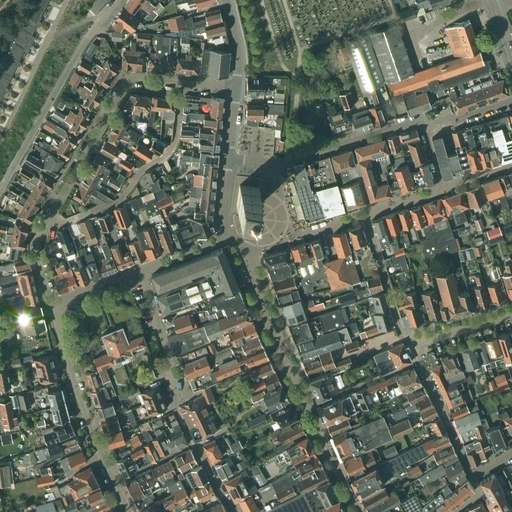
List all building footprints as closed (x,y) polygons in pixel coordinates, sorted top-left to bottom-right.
[(51,0),(31,0),(30,3),(43,9),(47,0),(51,0)] [(94,14),(104,0),(95,0),(89,10),(94,14)] [(138,0),(128,0),(124,5),(133,12),(138,5),(144,10),(149,13),(148,15),(153,20),(157,14),(152,10),(138,0)] [(138,0),(152,10),(154,6),(150,3),(150,2),(147,0),(138,0)] [(415,0),(417,4),(422,2),(423,8),(431,6),(431,7),(450,1),(449,0),(415,0)] [(159,2),(153,9),(158,13),(164,7),(159,2)] [(38,20),(43,9),(30,3),(23,16),(40,24),(41,22),(38,20)] [(122,8),(105,30),(106,31),(113,31),(119,31),(123,26),(131,31),(138,21),(122,8)] [(416,17),(413,8),(398,13),(401,22),(410,19),(416,17)] [(219,10),(205,13),(206,19),(192,22),(191,17),(188,17),(184,20),(187,29),(201,26),(205,25),(222,21),(219,10)] [(181,15),(169,18),(172,30),(184,27),(181,15)] [(39,26),(40,24),(23,16),(17,29),(30,35),(36,24),(39,26)] [(413,73),(412,73),(416,86),(418,85),(419,90),(421,89),(422,93),(426,91),(427,94),(447,88),(446,87),(471,79),(489,73),(486,62),(483,63),(469,20),(444,29),(454,59),(413,73)] [(205,25),(201,26),(197,27),(198,32),(205,30),(207,38),(225,33),(222,22),(205,27),(205,25)] [(396,24),(369,33),(386,82),(392,99),(399,97),(400,96),(404,94),(414,91),(419,90),(418,85),(416,86),(412,73),(413,73),(396,24)] [(201,26),(187,29),(175,32),(177,37),(189,39),(188,34),(192,33),(198,32),(197,27),(201,26)] [(34,37),(30,35),(17,29),(13,36),(30,45),(34,37)] [(122,32),(112,31),(111,40),(121,41),(122,32)] [(136,40),(149,42),(150,35),(137,33),(136,40)] [(373,86),(383,83),(367,34),(344,42),(363,97),(370,94),(374,106),(368,108),(375,126),(385,123),(373,86)] [(27,52),(30,45),(13,36),(10,44),(23,50),(27,52)] [(164,37),(157,36),(155,54),(157,54),(157,58),(149,57),(148,67),(153,67),(153,69),(160,70),(163,42),(164,37)] [(92,42),(86,53),(91,56),(97,46),(92,42)] [(163,42),(160,70),(168,71),(168,68),(173,69),(174,60),(166,59),(167,55),(169,55),(170,43),(163,42)] [(18,61),(23,50),(10,44),(3,57),(20,65),(21,63),(18,61)] [(344,46),(338,48),(342,59),(348,57),(344,46)] [(199,56),(199,57),(201,57),(201,60),(200,73),(208,74),(208,75),(227,77),(230,51),(208,49),(202,49),(200,49),(199,56)] [(133,66),(135,51),(126,50),(126,54),(122,54),(121,66),(131,67),(131,66),(133,66)] [(135,51),(133,66),(136,66),(136,67),(145,68),(146,56),(144,56),(145,52),(135,51)] [(187,73),(188,55),(186,55),(186,60),(177,59),(176,71),(187,73)] [(188,55),(187,73),(198,74),(199,60),(191,59),(191,55),(188,55)] [(19,67),(20,65),(3,57),(0,63),(0,71),(10,76),(16,65),(19,67)] [(88,71),(92,65),(85,61),(81,59),(78,65),(88,71)] [(98,65),(97,68),(110,75),(112,73),(113,74),(117,66),(107,60),(106,61),(104,60),(100,66),(98,65)] [(109,78),(110,75),(97,68),(96,68),(95,70),(99,73),(95,80),(105,86),(110,78),(109,78)] [(5,87),(10,76),(0,71),(0,87),(8,91),(9,89),(5,87)] [(81,74),(75,71),(69,81),(75,85),(81,74)] [(264,83),(264,78),(247,78),(247,92),(251,92),(251,98),(258,98),(258,95),(268,95),(268,92),(271,92),(271,89),(268,89),(269,83),(264,83)] [(492,84),(493,84),(491,79),(480,83),(487,103),(498,99),(492,84)] [(492,84),(498,99),(508,95),(503,80),(493,84),(492,84)] [(81,90),(98,100),(102,93),(100,92),(102,87),(94,83),(91,89),(84,85),(81,90)] [(477,106),(471,91),(464,94),(460,83),(457,84),(461,95),(466,110),(477,106)] [(480,83),(470,86),(471,91),(477,106),(487,103),(480,83)] [(456,114),(466,110),(461,95),(456,96),(452,85),(446,87),(447,88),(447,90),(456,114)] [(349,92),(346,93),(344,88),(339,90),(340,95),(339,95),(344,109),(354,105),(349,92)] [(94,106),(98,100),(81,90),(79,94),(86,98),(82,105),(90,110),(92,105),(94,106)] [(404,96),(402,97),(403,99),(408,114),(431,107),(427,94),(426,91),(422,93),(416,95),(414,91),(404,94),(404,96)] [(283,94),(274,93),(273,103),(283,104),(283,94)] [(131,95),(123,108),(132,109),(132,114),(134,114),(135,109),(136,109),(136,108),(136,105),(138,105),(139,96),(131,95)] [(184,95),(183,107),(191,108),(192,102),(210,103),(209,115),(222,116),(224,99),(184,95)] [(134,120),(133,126),(137,128),(145,133),(146,123),(138,122),(139,114),(139,109),(148,110),(149,97),(141,96),(139,96),(138,105),(136,105),(136,108),(136,109),(135,109),(134,114),(134,115),(133,120),(134,120)] [(148,116),(148,122),(153,122),(154,110),(160,110),(160,116),(161,116),(162,116),(163,99),(161,99),(161,98),(151,97),(150,109),(150,115),(148,116)] [(161,116),(161,118),(173,119),(175,99),(166,98),(166,99),(163,99),(162,116),(161,116)] [(60,101),(56,106),(62,110),(65,104),(60,101)] [(246,105),(246,125),(257,127),(257,126),(256,126),(256,119),(262,119),(262,111),(282,112),(283,104),(262,104),(262,106),(246,105)] [(322,105),(316,107),(319,116),(324,114),(322,105)] [(334,106),(327,109),(329,116),(328,116),(333,131),(349,126),(344,111),(336,113),(334,106)] [(66,114),(84,124),(88,118),(86,117),(89,112),(81,107),(77,114),(69,109),(66,114)] [(61,120),(64,115),(54,109),(51,115),(61,120)] [(357,132),(373,127),(367,109),(351,115),(357,132)] [(189,113),(188,117),(192,118),(203,119),(203,125),(221,127),(222,116),(209,115),(189,113)] [(80,131),(84,124),(66,114),(63,120),(71,125),(68,130),(76,134),(79,130),(80,131)] [(507,116),(489,121),(500,162),(511,158),(511,137),(511,138),(510,136),(509,137),(507,130),(511,129),(507,116)] [(112,128),(129,137),(129,136),(137,140),(140,134),(128,127),(126,130),(124,130),(128,122),(120,118),(117,122),(115,121),(112,128)] [(52,129),(55,124),(46,119),(44,125),(52,129)] [(489,121),(482,123),(489,147),(486,148),(491,164),(500,162),(489,121)] [(489,147),(482,123),(470,127),(481,167),(491,164),(486,148),(489,147)] [(63,136),(60,142),(70,147),(71,145),(72,146),(77,137),(64,130),(65,129),(56,124),(53,130),(63,136)] [(195,137),(220,140),(221,129),(203,127),(202,134),(195,133),(195,136),(192,136),(193,130),(180,129),(180,137),(195,137)] [(470,127),(460,130),(471,170),(481,167),(470,127)] [(127,140),(129,137),(112,128),(108,134),(110,135),(107,140),(115,145),(119,138),(121,139),(122,137),(127,140)] [(411,154),(424,150),(423,145),(421,145),(416,130),(396,135),(399,143),(406,140),(411,154)] [(471,170),(460,130),(451,133),(456,149),(456,153),(462,173),(471,170)] [(456,152),(451,133),(441,136),(445,151),(447,150),(448,154),(456,152)] [(400,156),(402,155),(404,154),(403,146),(399,147),(396,136),(386,139),(390,153),(392,152),(398,150),(400,156)] [(445,178),(452,175),(446,155),(441,136),(432,138),(442,176),(445,178)] [(219,151),(220,140),(195,137),(180,137),(179,140),(190,141),(190,140),(192,140),(192,142),(198,143),(198,149),(219,151)] [(389,158),(384,139),(379,141),(354,148),(357,158),(355,159),(353,159),(350,150),(331,156),(345,208),(365,201),(367,200),(369,199),(369,200),(391,194),(385,171),(386,170),(385,165),(391,163),(389,158)] [(159,155),(164,145),(153,140),(149,148),(153,150),(152,151),(159,155)] [(70,147),(60,142),(57,147),(53,145),(52,146),(43,141),(41,145),(54,152),(65,158),(69,150),(68,150),(70,147)] [(121,150),(104,141),(99,151),(114,159),(113,161),(129,170),(132,165),(116,156),(117,152),(119,153),(121,150)] [(149,148),(138,142),(131,156),(137,159),(144,163),(146,159),(148,160),(152,151),(153,150),(149,148)] [(40,160),(34,157),(27,153),(23,161),(39,170),(41,168),(55,176),(60,167),(59,167),(63,160),(33,143),(31,147),(40,152),(39,154),(42,156),(40,160)] [(405,164),(402,155),(400,156),(398,150),(392,152),(393,158),(398,156),(401,166),(394,168),(401,191),(413,187),(409,172),(410,172),(408,165),(407,164),(405,164)] [(424,150),(411,154),(412,160),(413,160),(415,165),(428,161),(424,150)] [(217,164),(218,153),(200,151),(199,157),(192,156),(182,155),(181,160),(179,159),(179,164),(191,165),(191,163),(193,163),(193,161),(217,164)] [(456,153),(446,155),(452,175),(462,173),(456,153)] [(91,165),(107,175),(110,170),(105,167),(108,161),(97,155),(92,163),(91,165)] [(343,208),(330,162),(329,156),(313,161),(315,166),(312,167),(311,162),(305,163),(308,174),(312,189),(317,188),(324,214),(343,208)] [(191,163),(191,165),(199,166),(198,172),(216,175),(217,164),(193,161),(193,163),(191,163)] [(312,189),(308,174),(305,163),(293,167),(297,194),(300,203),(298,204),(300,209),(302,209),(304,217),(307,219),(313,217),(317,216),(324,214),(317,188),(312,189)] [(399,191),(401,191),(394,168),(392,163),(391,163),(385,165),(386,170),(385,171),(391,194),(399,191)] [(433,181),(428,163),(419,166),(419,164),(412,166),(411,164),(408,165),(410,172),(415,186),(433,181)] [(106,176),(107,175),(91,165),(85,176),(96,182),(99,177),(102,179),(101,180),(106,183),(109,178),(106,176)] [(32,172),(21,166),(17,173),(28,179),(31,174),(32,172)] [(156,179),(152,170),(145,173),(149,182),(156,179)] [(28,179),(27,179),(30,181),(46,190),(47,188),(48,188),(52,180),(41,174),(39,178),(31,174),(28,179)] [(194,185),(215,188),(216,176),(195,174),(195,179),(194,185)] [(511,193),(511,192),(507,175),(497,178),(502,192),(504,196),(510,194),(511,197),(511,196),(511,193)] [(93,187),(96,182),(85,176),(79,187),(95,196),(96,196),(102,199),(104,195),(97,192),(98,190),(93,187)] [(497,178),(481,183),(487,198),(489,198),(490,201),(498,198),(502,208),(507,206),(504,196),(502,192),(497,178)] [(111,184),(118,188),(121,183),(114,179),(111,184)] [(158,179),(156,179),(149,182),(152,192),(160,189),(157,182),(159,181),(158,179)] [(40,201),(46,190),(30,181),(29,183),(35,186),(30,194),(40,201)] [(479,184),(464,190),(470,207),(486,201),(479,184)] [(194,185),(191,185),(191,190),(193,190),(193,195),(214,198),(215,188),(194,185)] [(239,185),(236,206),(256,208),(259,188),(239,185)] [(94,198),(95,196),(79,187),(78,189),(73,197),(84,204),(89,195),(94,198)] [(156,200),(168,195),(167,193),(165,194),(163,188),(160,189),(152,192),(156,200)] [(15,200),(18,194),(10,190),(7,195),(15,200)] [(460,216),(462,222),(467,221),(463,209),(468,207),(462,191),(452,194),(459,217),(460,216)] [(174,247),(159,208),(156,200),(152,192),(140,197),(144,208),(151,225),(152,227),(154,232),(156,231),(164,251),(174,247)] [(34,212),(40,201),(30,194),(27,199),(22,196),(18,202),(34,212)] [(168,195),(156,200),(159,208),(174,202),(170,194),(168,195)] [(457,224),(462,222),(460,216),(459,217),(452,194),(441,198),(446,215),(453,212),(457,224)] [(193,195),(190,195),(189,201),(189,204),(181,207),(182,209),(184,209),(189,207),(212,209),(214,198),(193,195)] [(130,201),(132,206),(130,207),(133,213),(144,208),(140,197),(130,201)] [(432,240),(420,244),(425,261),(457,250),(447,219),(446,219),(440,199),(421,205),(422,206),(427,223),(432,240)] [(33,214),(34,212),(18,202),(17,204),(22,207),(17,216),(28,223),(33,214)] [(152,227),(151,225),(143,229),(142,227),(140,228),(136,229),(135,225),(136,225),(134,219),(133,218),(135,218),(131,214),(127,204),(124,206),(130,220),(134,232),(137,240),(145,258),(162,252),(154,232),(152,227)] [(113,210),(120,226),(130,222),(124,205),(113,210)] [(189,207),(184,209),(185,212),(194,213),(193,218),(211,220),(212,209),(189,207)] [(432,240),(427,223),(426,223),(423,213),(421,214),(419,207),(409,210),(415,228),(419,226),(420,228),(422,227),(426,239),(419,241),(420,244),(432,240)] [(413,227),(407,209),(397,213),(402,231),(413,227)] [(175,212),(165,216),(168,221),(178,217),(175,212)] [(108,213),(97,217),(102,230),(113,225),(108,213)] [(400,231),(395,213),(384,217),(390,234),(388,235),(390,242),(395,257),(405,253),(403,248),(399,249),(394,233),(399,231),(399,232),(400,231)] [(390,242),(388,235),(382,217),(371,221),(379,245),(390,242)] [(179,228),(178,228),(182,237),(184,243),(197,238),(215,231),(211,220),(193,218),(190,218),(188,218),(189,222),(190,224),(179,229),(179,228)] [(484,228),(480,218),(473,220),(477,230),(484,228)] [(96,242),(93,234),(86,219),(79,222),(86,237),(89,245),(96,242)] [(6,233),(24,237),(25,234),(27,225),(14,222),(13,228),(7,227),(6,233)] [(173,223),(167,225),(170,232),(175,246),(184,243),(182,237),(178,228),(179,228),(178,226),(176,222),(173,223)] [(76,224),(69,227),(73,237),(80,235),(76,224)] [(511,224),(503,228),(505,234),(511,231),(511,224)] [(369,248),(367,242),(368,242),(362,225),(345,231),(348,239),(346,240),(353,260),(357,259),(355,252),(369,248)] [(502,235),(498,226),(486,231),(489,240),(502,235)] [(64,228),(56,231),(66,256),(74,253),(64,228)] [(346,240),(343,231),(332,234),(337,249),(336,250),(339,258),(343,257),(345,263),(353,261),(353,260),(346,240)] [(404,233),(403,231),(400,232),(405,247),(410,246),(406,232),(404,233)] [(23,249),(24,239),(24,237),(6,233),(5,239),(11,240),(10,246),(8,260),(14,261),(14,260),(17,260),(19,248),(23,249)] [(317,265),(323,263),(326,262),(324,254),(319,239),(309,242),(313,252),(317,265)] [(135,262),(145,258),(137,240),(128,244),(135,262)] [(293,258),(313,252),(309,242),(289,247),(290,248),(293,258)] [(101,246),(105,257),(96,260),(102,275),(117,269),(107,244),(101,246)] [(129,251),(121,253),(118,244),(110,247),(119,269),(134,263),(129,251)] [(482,254),(480,246),(473,248),(476,256),(482,254)] [(90,280),(100,276),(93,259),(94,259),(91,253),(87,255),(84,248),(79,250),(90,280)] [(229,292),(239,288),(222,248),(151,275),(157,290),(168,286),(169,289),(156,295),(162,310),(168,308),(223,287),(225,291),(228,290),(229,292)] [(267,267),(268,266),(293,258),(290,248),(262,255),(267,267)] [(460,260),(474,257),(475,257),(473,249),(458,252),(460,260)] [(315,279),(327,275),(323,263),(317,265),(313,252),(293,258),(298,273),(286,277),(272,281),(276,293),(297,286),(296,285),(315,279)] [(407,268),(403,256),(392,259),(394,267),(400,265),(401,270),(407,268)] [(57,262),(57,260),(55,257),(46,260),(48,265),(57,262)] [(323,263),(327,275),(332,289),(346,285),(347,288),(352,287),(351,284),(352,284),(345,263),(343,257),(339,258),(326,262),(323,263)] [(71,270),(77,285),(89,281),(80,258),(76,259),(79,267),(76,268),(75,265),(70,267),(71,270)] [(293,258),(268,266),(267,267),(271,279),(285,275),(286,277),(298,273),(293,258)] [(15,268),(17,273),(31,269),(28,259),(0,266),(0,270),(4,270),(15,268)] [(353,261),(345,263),(352,284),(360,282),(353,261)] [(77,285),(71,270),(66,272),(63,265),(59,266),(68,289),(77,285)] [(58,293),(68,289),(59,266),(55,268),(58,275),(52,277),(58,293)] [(506,298),(497,269),(492,270),(495,278),(493,279),(494,284),(487,286),(493,303),(507,299),(506,298)] [(452,270),(435,275),(442,301),(438,302),(442,317),(448,315),(472,308),(467,291),(458,294),(452,270)] [(19,285),(34,281),(31,271),(0,279),(0,284),(17,280),(19,285)] [(428,272),(423,274),(425,283),(431,281),(428,272)] [(511,297),(511,272),(502,276),(506,287),(509,298),(511,297)] [(484,285),(481,275),(475,277),(476,283),(479,282),(479,285),(471,287),(473,295),(472,295),(474,303),(477,302),(478,307),(489,304),(483,285),(484,285)] [(368,290),(358,293),(356,287),(352,289),(355,299),(370,295),(383,291),(382,287),(379,277),(365,281),(365,282),(368,290)] [(279,303),(300,296),(299,294),(313,291),(311,286),(316,284),(315,279),(296,285),(297,286),(276,293),(279,303)] [(21,295),(36,291),(34,281),(19,285),(0,289),(2,294),(20,289),(21,295)] [(230,302),(242,297),(239,288),(229,292),(228,290),(225,291),(223,287),(168,308),(170,313),(174,312),(197,303),(199,308),(205,305),(206,307),(215,303),(216,305),(229,300),(230,302)] [(423,312),(423,313),(427,311),(429,320),(442,317),(434,290),(422,294),(425,305),(417,307),(418,308),(417,309),(419,313),(423,312)] [(36,291),(21,295),(3,300),(4,304),(23,300),(24,305),(39,301),(36,291)] [(355,300),(352,292),(343,295),(346,305),(353,303),(353,302),(352,300),(355,300)] [(419,313),(417,309),(416,304),(418,304),(415,292),(403,295),(404,298),(395,300),(398,309),(404,307),(410,326),(425,321),(423,313),(423,312),(419,313)] [(373,303),(375,309),(368,311),(369,315),(376,313),(376,312),(388,308),(383,293),(371,297),(372,299),(368,300),(369,305),(373,303)] [(215,320),(247,307),(242,297),(230,302),(229,300),(216,305),(215,303),(206,307),(208,314),(212,312),(215,320)] [(301,297),(281,304),(284,314),(319,302),(318,298),(313,299),(312,299),(303,302),(301,297)] [(319,302),(284,314),(288,324),(308,317),(306,312),(324,306),(323,303),(322,301),(319,302)] [(45,327),(40,306),(20,311),(25,333),(45,327)] [(247,307),(215,320),(203,324),(208,338),(222,333),(220,327),(226,325),(227,328),(237,324),(238,326),(252,321),(247,307)] [(311,335),(344,323),(339,308),(318,316),(318,315),(288,325),(294,341),(311,335)] [(361,339),(379,332),(378,330),(393,325),(389,309),(373,314),(373,315),(370,316),(373,325),(376,323),(377,327),(359,333),(361,339)] [(192,326),(188,315),(173,320),(177,332),(192,326)] [(344,323),(311,335),(311,336),(295,343),(295,344),(300,357),(300,358),(302,362),(317,357),(316,353),(345,343),(344,342),(351,339),(349,334),(358,331),(355,321),(345,325),(344,323)] [(233,346),(258,336),(258,334),(253,323),(241,328),(228,334),(231,342),(233,346)] [(208,338),(203,324),(167,338),(175,355),(209,341),(208,338)] [(116,339),(125,335),(122,327),(101,335),(104,343),(113,340),(115,346),(118,344),(116,339)] [(511,349),(511,346),(507,333),(497,335),(505,358),(511,355),(511,352),(511,350),(511,349)] [(115,346),(120,358),(136,352),(134,349),(146,344),(142,335),(127,341),(125,335),(116,339),(118,344),(115,346)] [(263,346),(258,336),(233,346),(209,355),(208,353),(205,355),(210,368),(206,370),(187,378),(192,392),(238,373),(250,368),(249,365),(268,358),(263,346)] [(502,352),(497,336),(484,340),(488,351),(491,361),(495,359),(494,355),(502,352)] [(120,358),(115,346),(113,340),(104,343),(108,353),(93,358),(97,369),(98,369),(98,370),(99,374),(106,371),(104,367),(112,364),(111,362),(120,358)] [(488,351),(484,340),(474,344),(474,343),(474,344),(481,363),(482,364),(489,362),(485,352),(488,351)] [(357,341),(344,345),(346,352),(360,348),(357,341)] [(217,351),(213,342),(206,345),(209,354),(217,351)] [(381,374),(396,368),(411,362),(402,343),(401,343),(373,355),(381,374)] [(481,363),(474,344),(474,343),(458,349),(465,369),(481,363)] [(321,357),(302,363),(307,374),(323,368),(324,371),(335,367),(336,369),(351,364),(349,360),(335,365),(329,350),(320,354),(321,357)] [(465,377),(464,374),(455,351),(454,352),(452,351),(449,352),(448,353),(440,357),(445,369),(442,370),(446,382),(453,379),(455,383),(457,383),(460,389),(463,387),(460,379),(465,377)] [(154,366),(149,352),(143,355),(148,369),(154,366)] [(33,361),(31,355),(20,359),(21,364),(33,361)] [(53,355),(34,360),(37,371),(55,367),(53,355)] [(210,368),(205,355),(181,364),(187,377),(206,370),(210,368)] [(8,368),(21,366),(20,359),(7,361),(8,368)] [(250,368),(238,373),(239,378),(250,373),(253,380),(274,371),(269,360),(250,368)] [(453,379),(446,382),(442,370),(440,365),(430,369),(440,390),(437,391),(439,394),(441,392),(448,408),(465,400),(460,391),(460,389),(457,383),(455,383),(453,379)] [(58,378),(55,367),(37,371),(40,383),(58,378)] [(330,371),(331,372),(309,381),(317,400),(338,391),(332,374),(344,369),(343,367),(336,369),(330,371)] [(0,388),(10,386),(7,368),(0,369),(0,388)] [(396,395),(421,384),(414,368),(382,381),(366,387),(369,394),(371,400),(378,398),(379,401),(389,396),(386,389),(392,387),(396,395)] [(112,385),(106,371),(99,374),(98,370),(85,374),(90,390),(105,385),(105,387),(112,385)] [(155,377),(152,370),(141,374),(144,382),(155,377)] [(280,382),(275,372),(251,384),(254,390),(266,385),(268,388),(280,382)] [(465,377),(467,384),(472,382),(469,372),(464,374),(465,377)] [(504,374),(495,379),(498,385),(507,381),(504,374)] [(490,391),(492,395),(509,388),(508,384),(490,391)] [(250,397),(252,401),(263,396),(270,410),(289,400),(285,392),(285,393),(281,385),(269,391),(264,393),(263,390),(250,397)] [(144,404),(162,397),(158,386),(140,393),(144,404)] [(406,393),(409,399),(400,403),(403,408),(411,405),(410,403),(428,395),(423,386),(406,393)] [(109,397),(105,387),(90,392),(95,405),(105,402),(104,399),(109,397)] [(140,394),(138,387),(117,395),(119,401),(128,397),(129,398),(140,394)] [(204,396),(207,403),(213,400),(208,387),(199,391),(202,396),(203,396),(204,396)] [(50,407),(65,403),(61,388),(46,392),(47,397),(44,397),(46,402),(48,402),(50,407)] [(355,392),(360,404),(354,407),(356,411),(372,404),(365,388),(355,392)] [(460,391),(465,400),(470,398),(466,388),(460,391)] [(31,407),(28,392),(17,395),(20,409),(31,407)] [(354,407),(349,395),(320,407),(326,424),(354,412),(356,411),(354,407)] [(15,396),(9,397),(11,408),(17,407),(15,396)] [(207,403),(204,396),(203,396),(179,407),(189,429),(194,440),(219,428),(211,411),(210,411),(206,404),(207,403)] [(437,414),(428,396),(417,401),(422,412),(419,413),(423,421),(437,414)] [(162,397),(144,404),(149,415),(166,408),(162,397)] [(10,407),(9,401),(0,403),(0,406),(4,427),(17,425),(16,417),(12,418),(10,407)] [(106,404),(95,407),(100,420),(110,417),(109,414),(115,412),(112,402),(106,404)] [(467,415),(475,413),(480,411),(477,405),(468,409),(465,402),(449,409),(454,419),(467,414),(467,415)] [(65,403),(50,407),(51,413),(48,413),(50,418),(52,418),(53,422),(69,418),(65,403)] [(293,409),(290,403),(270,413),(273,419),(277,417),(281,427),(297,419),(292,409),(293,409)] [(137,425),(131,409),(125,412),(131,427),(137,425)] [(404,415),(401,409),(392,413),(395,420),(404,415)] [(511,414),(509,416),(506,409),(498,412),(501,422),(499,423),(504,435),(510,432),(511,434),(511,414)] [(354,412),(326,424),(331,435),(351,426),(349,422),(352,420),(353,422),(358,420),(354,412)] [(485,437),(475,413),(467,415),(467,414),(454,419),(458,431),(460,431),(474,427),(476,437),(477,440),(485,437)] [(249,428),(266,420),(263,414),(246,422),(249,428)] [(389,422),(386,423),(382,415),(360,425),(353,428),(347,431),(332,437),(340,456),(341,456),(343,461),(354,456),(355,457),(374,448),(373,446),(392,437),(392,436),(412,427),(408,418),(390,426),(389,422)] [(100,421),(104,433),(120,428),(116,416),(100,421)] [(446,431),(439,418),(430,422),(424,426),(425,428),(432,425),(437,435),(446,431)] [(36,421),(37,427),(45,424),(43,419),(36,421)] [(491,427),(489,428),(485,419),(479,421),(483,430),(484,430),(493,452),(507,443),(499,423),(498,421),(490,425),(491,427)] [(65,422),(41,431),(46,444),(55,440),(55,441),(74,433),(70,423),(69,420),(65,422)] [(178,424),(176,420),(171,422),(176,432),(172,434),(179,448),(188,444),(178,424)] [(276,453),(295,443),(293,439),(305,432),(300,422),(272,437),(274,441),(279,438),(282,443),(276,446),(278,450),(275,452),(276,453)] [(160,458),(146,430),(143,424),(137,426),(139,432),(142,431),(147,442),(142,444),(151,462),(160,458)] [(463,441),(476,437),(474,427),(460,431),(463,441)] [(170,452),(160,430),(159,429),(155,431),(157,436),(151,439),(159,455),(169,450),(170,452)] [(163,429),(160,430),(170,452),(179,448),(172,434),(167,436),(163,429)] [(128,434),(123,436),(121,430),(105,435),(108,446),(124,441),(129,438),(128,434)] [(10,434),(0,436),(2,444),(7,443),(7,440),(11,439),(10,434)] [(60,441),(42,448),(44,452),(47,459),(53,456),(64,452),(79,446),(75,436),(60,442),(60,441)] [(137,436),(129,441),(133,447),(133,448),(141,443),(137,436)] [(307,437),(295,443),(276,453),(277,454),(276,455),(279,461),(284,458),(286,461),(291,458),(295,467),(316,455),(307,437)] [(485,437),(477,440),(472,441),(475,450),(480,460),(491,453),(485,437)] [(215,440),(203,446),(211,463),(223,457),(215,440)] [(239,441),(230,446),(234,452),(243,448),(239,441)] [(372,467),(350,479),(359,495),(382,483),(383,485),(401,475),(410,469),(412,467),(410,464),(429,454),(423,442),(392,457),(372,467)] [(475,450),(472,451),(469,443),(463,445),(466,453),(471,465),(480,460),(475,450)] [(133,447),(129,450),(130,452),(133,458),(134,458),(145,453),(141,444),(133,448),(133,447)] [(394,445),(382,451),(386,458),(397,453),(394,445)] [(446,448),(438,451),(433,454),(437,464),(456,455),(452,445),(446,448)] [(343,461),(342,461),(349,477),(366,469),(365,468),(381,461),(375,448),(374,448),(355,457),(354,456),(343,461)] [(122,458),(115,461),(122,476),(135,470),(139,468),(134,458),(133,458),(130,452),(129,450),(129,449),(120,453),(122,458)] [(179,470),(196,462),(190,449),(173,457),(169,459),(169,460),(173,467),(177,466),(179,470)] [(81,450),(60,460),(65,472),(87,462),(81,450)] [(222,460),(214,464),(222,479),(237,472),(231,459),(229,456),(222,460)] [(457,456),(439,465),(442,469),(444,468),(450,480),(455,477),(459,486),(467,480),(463,473),(465,472),(459,461),(457,456)] [(321,469),(320,468),(322,467),(317,457),(297,467),(285,474),(285,475),(270,483),(275,493),(280,502),(296,493),(295,491),(300,489),(302,493),(328,479),(323,468),(321,469)] [(175,472),(173,467),(169,460),(161,464),(169,482),(170,481),(171,483),(175,481),(172,474),(175,472)] [(236,464),(239,470),(245,467),(241,461),(236,464)] [(169,482),(161,464),(152,468),(161,486),(167,483),(169,482)] [(257,464),(250,468),(255,475),(261,472),(257,464)] [(5,465),(0,465),(0,486),(11,484),(5,465)] [(422,473),(417,465),(412,467),(410,469),(415,477),(422,473)] [(424,474),(421,476),(425,484),(442,474),(439,470),(442,469),(439,465),(424,473),(424,474)] [(200,466),(199,467),(186,472),(193,487),(208,480),(200,466)] [(56,485),(47,490),(48,493),(51,499),(55,498),(60,496),(60,497),(67,494),(71,492),(75,499),(99,487),(89,467),(72,476),(74,480),(67,483),(58,488),(56,485)] [(151,469),(143,473),(152,490),(159,487),(157,481),(151,469)] [(229,492),(245,484),(243,479),(248,476),(245,470),(240,473),(241,475),(224,483),(229,492)] [(155,496),(152,491),(152,490),(143,473),(136,476),(136,477),(144,494),(145,495),(147,494),(149,499),(151,498),(155,496)] [(35,478),(38,487),(54,482),(51,474),(35,478)] [(502,490),(493,474),(480,482),(488,496),(483,499),(490,511),(511,511),(511,509),(507,499),(502,490)] [(144,494),(136,477),(125,482),(133,499),(144,494)] [(184,489),(180,480),(179,479),(171,483),(162,487),(163,490),(169,487),(172,494),(173,494),(184,489)] [(328,479),(302,493),(264,511),(314,511),(323,508),(338,499),(328,479)] [(459,486),(443,498),(439,493),(421,507),(423,511),(447,511),(474,490),(467,479),(467,480),(459,486)] [(366,508),(388,496),(384,490),(392,485),(390,481),(383,485),(360,497),(366,508)] [(209,484),(195,491),(197,495),(200,501),(214,494),(209,484)] [(248,489),(245,484),(229,492),(234,502),(257,490),(254,485),(248,489)] [(87,495),(74,501),(76,506),(82,503),(85,508),(92,504),(103,499),(105,498),(100,488),(87,495)] [(194,488),(186,491),(189,499),(197,495),(195,491),(194,488)] [(388,496),(366,508),(368,511),(382,511),(399,502),(396,497),(403,492),(401,488),(388,496)] [(506,488),(503,490),(506,498),(511,505),(511,488),(509,491),(506,488)] [(186,491),(184,489),(173,494),(181,510),(185,507),(183,502),(188,499),(189,499),(186,491)] [(67,494),(60,497),(64,505),(71,502),(67,494)] [(144,494),(133,499),(139,510),(154,503),(151,498),(149,499),(147,494),(145,495),(144,494)] [(173,494),(172,494),(162,499),(167,509),(173,506),(176,511),(181,510),(173,494)] [(423,511),(421,507),(414,494),(399,502),(383,511),(423,511)] [(239,502),(244,511),(257,511),(249,496),(239,502)] [(85,508),(77,511),(101,511),(110,508),(105,498),(103,499),(92,504),(85,508)] [(52,501),(35,506),(36,511),(61,511),(62,511),(65,511),(63,506),(60,499),(52,501)] [(344,511),(345,511),(338,499),(323,508),(324,511),(344,511)] [(154,503),(139,510),(139,511),(155,511),(159,510),(159,508),(157,509),(155,506),(163,502),(161,500),(154,502),(154,503)] [(74,501),(63,506),(65,511),(71,511),(77,509),(74,501)] [(486,511),(481,501),(468,508),(469,511),(486,511)] [(226,511),(222,502),(204,511),(226,511)]
